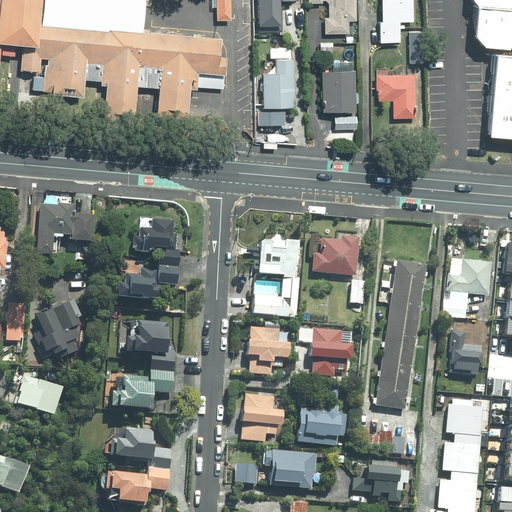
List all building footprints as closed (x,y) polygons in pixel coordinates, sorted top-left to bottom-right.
[(0,0),(0,67),(1,68),(2,54),(16,55),(17,40),(0,38),(0,30),(2,0),(0,0)] [(0,38),(17,40),(22,41),(39,43),(41,21),(43,0),(2,0),(0,30),(0,38)] [(146,0),(43,0),(41,21),(144,30),(146,0)] [(231,0),(216,0),(217,24),(232,23),(231,0)] [(257,0),(258,31),(284,31),(283,0),(257,0)] [(357,0),(309,0),(310,3),(324,2),(323,0),(326,0),(330,3),(330,16),(326,16),(326,33),(350,33),(350,20),(358,20),(357,0)] [(415,21),(414,0),(383,0),(384,21),(381,21),(381,41),(402,41),(401,21),(415,21)] [(511,50),(511,0),(465,0),(470,6),(468,37),(479,48),(511,50)] [(110,80),(107,109),(136,111),(138,85),(162,87),(160,112),(188,114),(191,84),(223,87),(226,57),(220,57),(222,37),(144,30),(41,21),(39,43),(22,41),(19,69),(42,71),(44,57),(51,57),(50,64),(46,64),(44,90),(85,94),(86,78),(110,80)] [(425,31),(410,31),(411,63),(426,62),(425,31)] [(321,41),(321,50),(334,49),(334,41),(321,41)] [(511,53),(489,52),(481,139),(511,141),(511,53)] [(265,107),(296,106),(295,58),(277,58),(277,71),(264,71),(265,107)] [(324,112),(358,111),(357,69),(323,70),(324,112)] [(417,117),(416,73),(377,74),(377,90),(380,90),(380,100),(394,100),(394,118),(417,117)] [(59,204),(41,203),(38,252),(53,253),(55,233),(73,234),(72,239),(94,240),(95,213),(75,212),(76,203),(59,202),(59,204)] [(134,236),(132,250),(159,252),(158,269),(142,268),(141,274),(127,273),(126,282),(120,282),(119,295),(161,298),(162,283),(177,284),(180,249),(172,248),(175,220),(141,217),(140,236),(134,236)] [(1,227),(0,227),(0,294),(2,269),(6,269),(9,237),(4,237),(5,231),(0,231),(1,227)] [(356,276),(360,236),(342,235),(342,239),(322,237),(320,253),(314,252),(312,271),(356,276)] [(297,277),(300,240),(286,239),(285,247),(274,246),(275,242),(272,239),(265,239),(262,241),(259,274),(283,276),(281,297),(255,294),(253,313),(297,317),(300,277),(297,277)] [(511,240),(501,240),(498,274),(505,275),(500,335),(511,335),(511,240)] [(468,293),(489,295),(492,261),(462,258),(461,267),(449,265),(444,316),(466,318),(468,293)] [(376,405),(406,409),(427,264),(397,259),(376,405)] [(350,303),(364,303),(365,281),(352,280),(350,303)] [(82,315),(74,298),(27,320),(45,358),(53,354),(56,360),(79,349),(74,339),(81,336),(76,325),(82,322),(79,317),(82,315)] [(8,304),(7,328),(23,329),(25,305),(8,304)] [(173,393),(178,350),(169,349),(172,323),(130,318),(127,348),(153,351),(150,377),(125,374),(123,389),(114,388),(112,404),(153,409),(155,391),(173,393)] [(279,340),(280,329),(251,326),(249,354),(251,354),(250,372),(272,374),(273,362),(275,362),(275,356),(290,357),(291,341),(279,340)] [(342,331),(314,328),(311,355),(314,356),(312,374),(335,376),(335,369),(346,370),(347,358),(352,358),(354,343),(341,342),(342,331)] [(466,332),(452,330),(450,352),(454,352),(452,372),(478,374),(479,366),(483,367),(484,352),(481,352),(482,345),(465,344),(466,332)] [(54,413),(64,386),(27,374),(18,401),(54,413)] [(321,399),(338,401),(339,389),(322,387),(321,399)] [(511,392),(506,392),(499,478),(511,479),(511,392)] [(274,396),(245,393),(240,439),(265,441),(266,433),(277,434),(278,424),(283,425),(284,409),(273,408),(274,396)] [(302,408),(298,441),(337,445),(339,430),(346,431),(348,414),(341,413),(341,412),(338,411),(339,405),(317,403),(316,409),(302,408)] [(447,511),(475,511),(484,407),(448,404),(446,433),(455,434),(454,442),(445,442),(443,470),(451,471),(451,480),(441,479),(439,508),(448,509),(447,511)] [(151,488),(167,490),(172,448),(155,446),(157,431),(119,427),(118,438),(113,437),(111,453),(150,458),(148,474),(109,469),(107,486),(120,488),(119,498),(149,501),(151,488)] [(318,453),(264,448),(263,465),(273,466),(271,484),(312,488),(314,471),(316,471),(318,453)] [(0,485),(22,492),(31,464),(0,454),(0,485)] [(372,464),(368,464),(367,478),(354,477),(353,490),(372,492),(372,495),(381,495),(381,492),(389,493),(388,500),(402,501),(403,482),(409,483),(410,471),(400,470),(400,467),(397,466),(398,462),(372,459),(372,464)] [(235,482),(257,484),(259,465),(237,463),(235,482)] [(511,511),(511,485),(496,484),(493,511),(511,511)]
